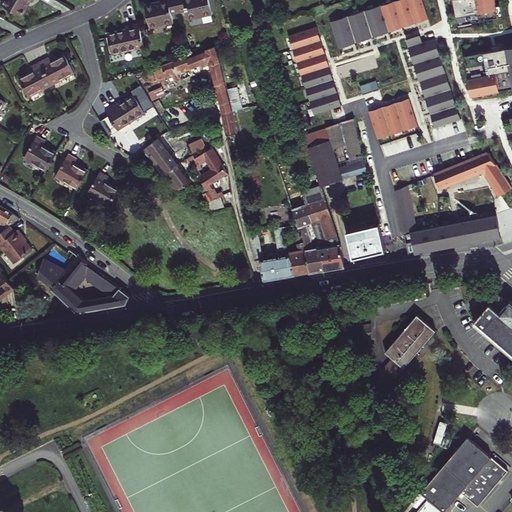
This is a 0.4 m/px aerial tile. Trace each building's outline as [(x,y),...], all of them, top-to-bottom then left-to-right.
[(4,0),(2,4),(21,16),(27,6),(30,0),(4,0)] [(150,27),(173,22),(172,14),(179,13),(176,0),(159,0),(160,2),(153,3),(145,5),(150,27)] [(208,0),(176,0),(179,13),(187,12),(189,19),(212,14),(208,0)] [(422,0),(396,0),(330,21),(339,48),(428,18),(422,0)] [(500,0),(454,0),(459,26),(504,16),(500,0)] [(144,46),(139,24),(132,25),(125,26),(126,29),(108,33),(113,53),(144,46)] [(288,35),(313,113),(341,105),(315,26),(288,35)] [(420,35),(406,39),(435,128),(461,119),(435,38),(423,42),(420,35)] [(511,43),(464,53),(472,94),(511,86),(511,43)] [(210,70),(221,67),(215,46),(204,49),(205,50),(208,61),(207,61),(208,66),(210,70)] [(189,66),(190,68),(199,64),(207,61),(208,61),(205,50),(186,57),(189,66)] [(58,59),(51,62),(48,58),(40,62),(52,84),(74,73),(65,55),(58,59)] [(162,64),(166,75),(178,71),(189,66),(186,57),(185,55),(180,57),(162,64)] [(34,71),(20,78),(29,96),(52,84),(40,62),(36,64),(31,66),(34,71)] [(162,64),(156,66),(160,77),(166,75),(162,64)] [(216,91),(226,88),(221,67),(210,70),(213,81),(216,91)] [(150,92),(153,100),(165,95),(162,87),(150,92)] [(226,88),(216,91),(219,102),(222,112),(232,110),(226,88)] [(119,105),(117,102),(111,106),(105,110),(118,129),(145,112),(135,95),(119,105)] [(409,98),(368,111),(377,139),(417,126),(409,98)] [(232,110),(222,112),(224,124),(226,135),(236,132),(232,110)] [(354,118),(305,135),(315,164),(317,171),(322,185),(367,171),(359,140),(357,131),(354,118)] [(25,157),(47,170),(57,153),(42,145),(45,141),(41,138),(37,136),(25,157)] [(157,138),(143,150),(153,163),(158,159),(168,151),(162,145),(157,138)] [(193,154),(206,147),(201,139),(190,146),(193,154)] [(212,148),(194,157),(198,163),(199,164),(205,160),(210,169),(221,163),(216,155),(212,148)] [(172,158),(168,151),(158,159),(167,172),(177,164),(172,158)] [(489,153),(478,157),(435,174),(439,188),(484,170),(502,196),(511,188),(511,187),(500,169),(490,154),(489,153)] [(56,175),(78,188),(88,172),(74,163),(77,158),(72,156),(68,154),(56,175)] [(188,157),(188,158),(193,166),(194,165),(198,163),(194,157),(193,154),(188,157)] [(198,163),(194,165),(201,175),(204,173),(199,164),(198,163)] [(227,173),(221,163),(210,169),(204,173),(201,175),(198,177),(206,191),(212,188),(209,183),(218,178),(227,173)] [(167,172),(162,175),(175,192),(190,180),(184,172),(177,164),(167,172)] [(288,169),(280,171),(284,182),(290,202),(298,199),(288,169)] [(88,194),(110,207),(120,189),(106,181),(108,177),(104,174),(100,172),(88,194)] [(206,191),(198,177),(194,179),(204,200),(208,211),(224,206),(221,196),(217,197),(216,195),(212,188),(206,191)] [(341,244),(322,185),(302,192),(304,197),(306,204),(312,223),(320,247),(324,268),(345,265),(341,244)] [(9,226),(19,217),(11,211),(7,209),(4,207),(0,204),(0,226),(5,229),(9,226)] [(307,225),(312,223),(306,204),(292,208),(297,224),(299,229),(301,233),(305,247),(310,271),(324,268),(320,247),(313,248),(307,225)] [(411,230),(415,253),(502,236),(498,214),(411,230)] [(385,249),(379,223),(347,231),(353,257),(385,249)] [(299,229),(297,224),(275,228),(279,256),(263,258),(259,232),(249,233),(255,260),(261,259),(264,278),(290,274),(295,273),(292,260),(290,257),(289,251),(285,231),(299,229)] [(14,232),(9,226),(5,229),(0,232),(0,245),(1,245),(15,262),(31,249),(24,240),(16,231),(14,232)] [(305,247),(301,233),(295,234),(299,250),(289,251),(290,257),(292,260),(295,273),(310,271),(305,247)] [(67,252),(63,257),(71,264),(77,256),(69,250),(67,252)] [(71,264),(67,270),(65,270),(53,286),(52,287),(77,312),(125,304),(129,297),(86,265),(87,263),(77,256),(71,264)] [(65,270),(45,258),(38,274),(53,286),(65,270)] [(0,271),(0,295),(5,292),(6,294),(14,288),(10,282),(2,271),(0,271)] [(511,302),(510,301),(500,313),(489,303),(474,321),(511,352),(511,302)] [(436,330),(416,313),(384,350),(391,356),(371,379),(373,390),(384,390),(436,330)] [(372,323),(363,324),(365,339),(374,338),(372,323)] [(508,393),(493,380),(465,412),(480,425),(508,393)] [(468,437),(422,491),(421,491),(445,511),(462,492),(478,506),(508,471),(468,437)]
